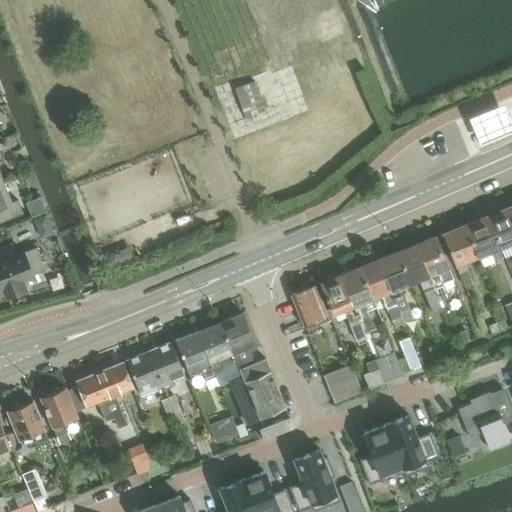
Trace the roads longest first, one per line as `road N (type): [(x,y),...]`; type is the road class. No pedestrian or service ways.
road 1 (tertiary): [(255,262),(511,156)]
road 2 (tertiary): [(0,365),(255,262)]
road 3 (residential): [(102,511),(317,430)]
road 4 (residential): [(317,430),(511,362)]
road 5 (residential): [(317,430),(255,262)]
